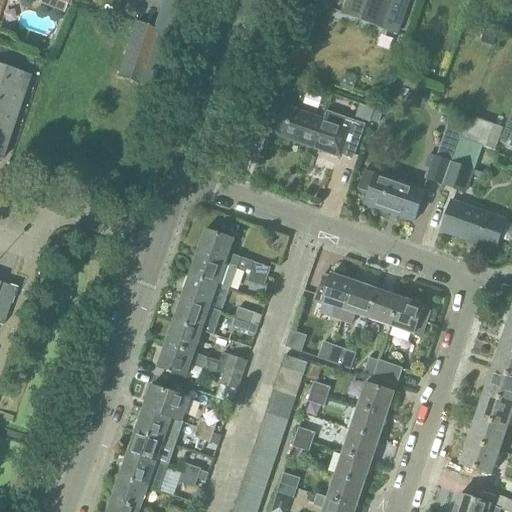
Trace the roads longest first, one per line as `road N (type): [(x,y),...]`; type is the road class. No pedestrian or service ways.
road 1 (residential): [(182,179),(451,271),(471,288),(401,511)]
road 2 (unclassified): [(62,511),(158,241)]
road 3 (unclassified): [(182,179),(242,0)]
road 4 (residential): [(158,241),(0,184)]
